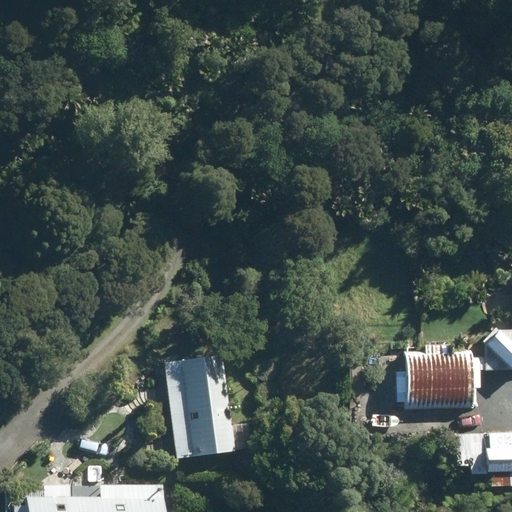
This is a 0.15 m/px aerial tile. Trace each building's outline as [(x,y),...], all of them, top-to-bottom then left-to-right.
[(511,284),(510,285),(511,290),(511,325),(498,328),(511,365),(511,284)] [(426,343),(410,343),(411,405),(488,403),(487,343),(459,344),(459,336),(426,337),(426,343)] [(239,450),(227,355),(168,362),(181,458),(239,450)] [(340,437),(341,421),(321,420),(321,436),(340,437)] [(511,422),(462,423),(463,472),(494,472),(494,478),(511,477),(511,422)] [(167,511),(165,485),(77,485),(77,497),(37,496),(36,511),(167,511)]
